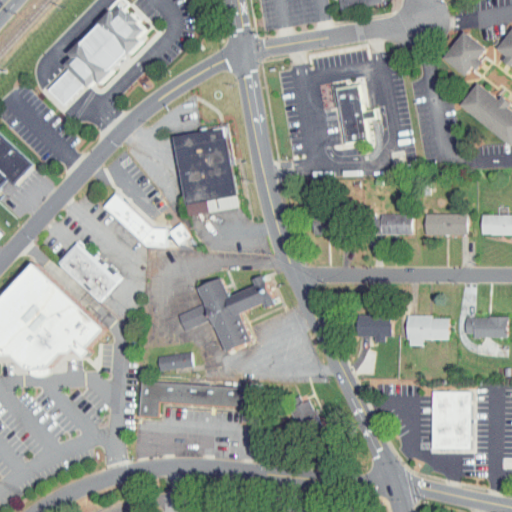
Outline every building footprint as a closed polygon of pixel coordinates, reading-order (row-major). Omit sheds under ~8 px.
[(51,86),(68,102),(77,92),(87,81),(92,86),(99,79),(102,82),(152,30),(125,4),(118,12),(114,8),(73,52),(78,58),(61,76),(51,86)] [(511,26),(507,22),(489,43),(499,51),(498,53),(511,64),(511,26)] [(459,70),(465,60),(468,62),(480,43),(454,26),(436,56),(459,70)] [(334,138),(359,134),(356,114),(366,112),(365,103),(354,105),(350,78),(325,82),(334,138)] [(491,95),(470,78),(452,100),(504,141),(511,130),(511,110),(492,94),(491,95)] [(239,206),(226,127),(175,135),(188,215),(239,206)] [(0,187),(9,177),(18,184),(35,163),(0,133),(0,187)] [(169,228),(154,227),(117,194),(105,207),(148,247),(168,247),(169,228)] [(322,228),(322,208),(303,209),(304,229),(322,228)] [(458,229),(459,209),(424,208),(423,228),(458,229)] [(511,208),(472,209),(472,229),(511,228),(511,208)] [(397,229),(398,210),(371,209),(371,229),(397,229)] [(159,226),(169,239),(181,230),(171,217),(159,226)] [(170,232),(180,245),(192,236),(182,223),(170,232)] [(100,301),(121,279),(78,240),(58,261),(100,301)] [(0,304),(0,356),(8,347),(44,379),(69,350),(75,354),(81,347),(92,357),(99,349),(95,346),(112,326),(38,261),(0,304)] [(216,345),(242,335),(231,306),(254,297),(256,302),(266,298),(254,267),(243,272),(245,279),(219,289),(212,271),(190,279),(216,345)] [(168,308),(175,323),(200,312),(194,297),(168,308)] [(387,334),(394,334),(394,314),(361,313),(360,334),(377,334),(377,340),(387,340),(387,334)] [(425,337),(452,338),(452,316),(410,315),(410,344),(425,344),(425,337)] [(468,335),(509,336),(510,316),(468,315),(468,335)] [(150,365),(183,359),(180,344),(148,350),(150,365)] [(161,372),(193,366),(191,352),(158,358),(161,372)] [(140,416),(159,417),(160,402),(242,406),(241,422),(262,424),(264,387),(141,381),(140,416)] [(434,449),(474,449),(475,391),(435,391),(434,449)] [(281,402),(289,418),(308,409),(300,393),(281,402)]
